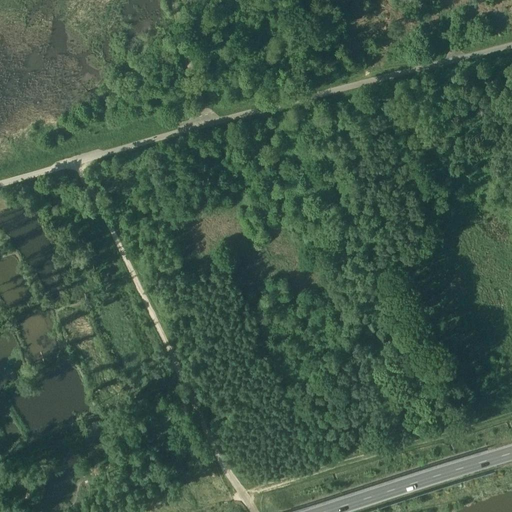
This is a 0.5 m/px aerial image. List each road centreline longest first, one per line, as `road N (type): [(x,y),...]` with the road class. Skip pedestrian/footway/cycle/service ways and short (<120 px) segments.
road 1 (track): [(253,511),(79,161)]
road 2 (track): [(511,44),(205,124)]
road 3 (track): [(241,493),(511,411)]
road 4 (primary): [(313,511),(511,451)]
road 5 (track): [(205,124),(79,161)]
road 6 (track): [(205,124),(173,0)]
